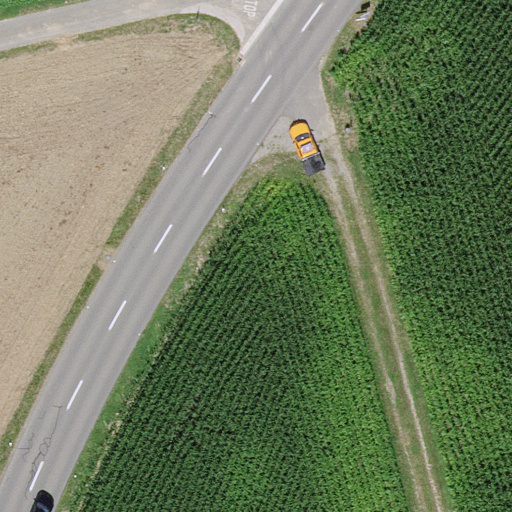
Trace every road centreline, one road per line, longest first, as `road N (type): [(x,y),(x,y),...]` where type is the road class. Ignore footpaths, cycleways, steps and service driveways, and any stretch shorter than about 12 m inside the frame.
road 1 (tertiary): [(311,2),(74,389),(25,511)]
road 2 (unclassified): [(169,0),(0,35)]
